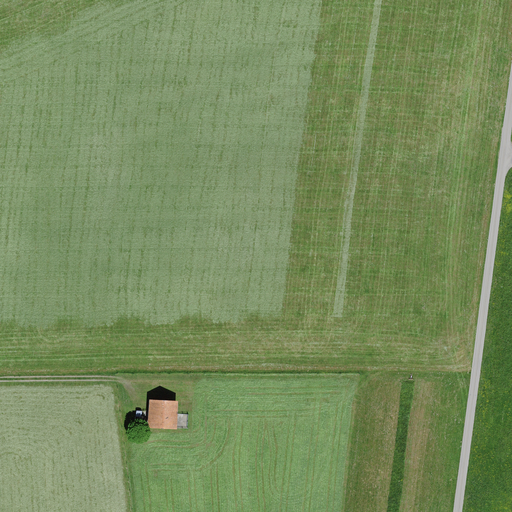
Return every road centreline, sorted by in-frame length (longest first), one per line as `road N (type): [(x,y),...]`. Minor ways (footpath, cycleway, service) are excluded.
road 1 (track): [(0,380),(474,380)]
road 2 (unclassified): [(458,511),(511,103)]
